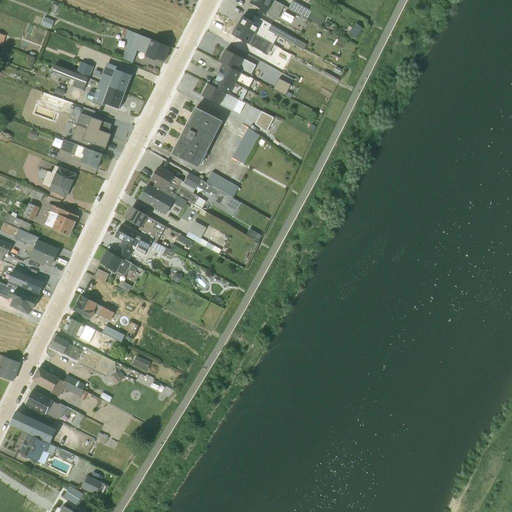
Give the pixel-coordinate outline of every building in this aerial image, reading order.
[(285,6),(273,0),(251,0),(250,3),(259,8),(259,10),(277,20),(285,6)] [(326,19),(293,0),(289,8),(321,26),(326,19)] [(54,3),(51,13),(57,15),(60,5),(54,3)] [(252,22),(243,17),(238,25),(272,44),(277,37),(268,32),(271,25),(255,16),(252,22)] [(54,21),(44,18),(42,25),(51,29),(54,21)] [(238,25),(233,34),(267,55),(273,44),(238,25)] [(277,36),(293,45),(296,39),(271,25),(268,32),(277,37),(277,36)] [(164,61),(170,47),(124,29),(122,35),(125,37),(125,39),(129,40),(121,58),(133,63),(138,50),(146,54),(145,56),(155,60),(156,58),(164,61)] [(247,90),(248,89),(253,80),(249,77),(255,65),(226,50),(225,50),(219,62),(223,64),(219,71),(220,71),(218,75),(247,90)] [(81,62),(76,74),(89,79),(94,66),(81,62)] [(117,67),(107,63),(99,83),(125,93),(132,75),(116,69),(117,67)] [(89,79),(55,66),(53,72),(71,79),(68,84),(84,91),(89,79)] [(215,79),(212,85),(242,101),(247,90),(218,75),(216,79),(215,79)] [(279,77),(274,89),(287,94),(292,82),(279,77)] [(87,97),(88,99),(92,101),(92,102),(102,105),(103,103),(119,109),(125,93),(99,83),(95,93),(91,91),(89,92),(87,97)] [(232,111),(238,99),(208,84),(202,96),(232,111)] [(196,108),(172,154),(199,167),(223,121),(196,108)] [(255,124),(266,132),(274,118),(262,112),(255,124)] [(78,126),(73,140),(91,146),(90,149),(103,154),(105,148),(106,149),(111,134),(109,133),(112,124),(93,117),(88,130),(78,126)] [(249,127),(232,157),(244,163),(260,135),(249,127)] [(32,130),(29,137),(36,139),(38,132),(32,130)] [(64,139),(60,150),(82,158),(81,163),(97,168),(103,154),(90,149),(64,139)] [(42,184),(50,187),(59,167),(56,165),(52,173),(48,171),(42,184)] [(193,193),(197,186),(209,194),(211,192),(215,195),(217,194),(219,195),(216,201),(226,206),(231,197),(189,173),(184,182),(174,176),(174,174),(159,165),(151,179),(151,180),(201,208),(206,201),(193,193)] [(59,166),(49,190),(67,198),(77,174),(59,166)] [(239,187),(212,172),(206,183),(232,198),(239,187)] [(148,184),(140,199),(166,215),(173,202),(184,208),(188,201),(156,183),(153,187),(148,184)] [(29,195),(41,200),(44,194),(20,184),(19,189),(30,193),(29,195)] [(29,203),(24,215),(34,220),(40,207),(29,203)] [(79,216),(49,203),(46,209),(51,211),(45,224),(53,227),(52,228),(70,236),(79,216)] [(132,206),(125,218),(140,227),(137,231),(157,242),(165,226),(132,206)] [(28,232),(32,225),(16,217),(17,214),(13,212),(11,215),(8,213),(4,222),(28,232)] [(202,239),(208,226),(195,220),(188,235),(206,244),(208,241),(202,239)] [(45,262),(51,265),(58,250),(38,240),(39,237),(28,232),(4,222),(3,221),(0,228),(0,229),(9,234),(9,235),(24,242),(22,248),(32,253),(30,258),(44,265),(45,262)] [(172,257),(174,253),(166,249),(166,248),(123,223),(115,237),(122,241),(115,254),(128,261),(134,249),(136,250),(139,244),(148,249),(150,247),(172,257)] [(12,245),(0,239),(0,251),(7,254),(12,245)] [(108,251),(101,263),(110,268),(109,270),(115,274),(117,271),(125,276),(129,269),(136,272),(137,271),(142,273),(144,270),(128,261),(108,251)] [(109,274),(97,268),(94,276),(105,281),(109,274)] [(39,296),(45,281),(45,280),(15,269),(9,283),(39,296)] [(26,306),(41,313),(47,302),(22,289),(1,281),(0,282),(0,281),(0,294),(7,298),(9,294),(19,297),(28,301),(26,306)] [(81,295),(73,310),(80,313),(88,319),(92,319),(95,313),(114,322),(119,314),(81,295)] [(70,317),(64,330),(85,341),(88,335),(101,341),(104,345),(114,339),(70,317)] [(122,342),(125,335),(106,325),(102,333),(122,342)] [(57,334),(50,347),(77,360),(84,346),(71,339),(70,340),(57,334)] [(108,343),(112,350),(123,344),(122,342),(114,339),(108,343)] [(138,354),(134,362),(148,368),(152,360),(138,354)] [(0,362),(0,375),(13,381),(20,362),(1,355),(0,356),(0,362),(0,363),(0,362)] [(79,398),(84,400),(88,393),(39,368),(33,379),(52,390),(51,392),(59,396),(64,388),(80,396),(79,398)] [(116,383),(123,378),(118,371),(111,376),(116,383)] [(68,375),(64,381),(83,390),(86,384),(68,375)] [(33,390),(26,404),(45,414),(46,413),(60,420),(63,413),(69,415),(72,409),(59,403),(59,404),(53,401),(53,400),(33,390)] [(112,397),(103,392),(101,397),(110,402),(112,397)] [(28,433),(50,443),(56,430),(57,429),(16,410),(10,424),(28,433)] [(78,428),(85,415),(78,412),(72,424),(78,428)] [(104,434),(99,432),(97,435),(98,436),(97,438),(100,440),(99,442),(105,445),(109,436),(104,434)] [(28,433),(19,453),(22,454),(21,455),(27,458),(28,457),(38,461),(43,450),(47,452),(51,443),(50,443),(28,433)] [(71,459),(72,455),(61,450),(58,456),(65,459),(66,457),(71,459)] [(88,475),(82,488),(96,495),(97,494),(103,496),(107,486),(101,483),(102,482),(88,475)] [(71,484),(65,496),(79,502),(85,490),(71,484)]
